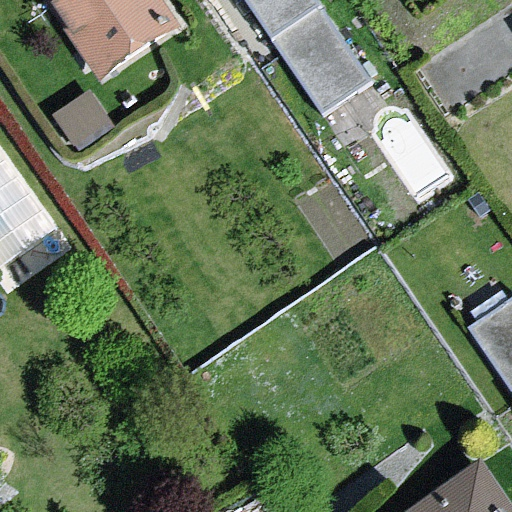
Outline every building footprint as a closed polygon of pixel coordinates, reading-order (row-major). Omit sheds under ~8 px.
[(160,0),(45,0),(107,91),(186,38),(160,0)] [(398,114),(318,0),(247,0),(350,147),(398,114)] [(99,92),(59,107),(72,143),(112,129),(99,92)] [(511,298),(470,327),(511,388),(511,298)] [(511,511),(511,495),(495,468),(430,511),(511,511)]
